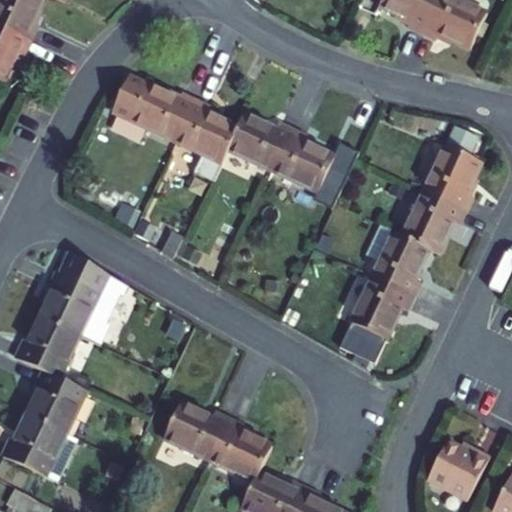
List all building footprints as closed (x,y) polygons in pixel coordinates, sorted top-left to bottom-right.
[(0,0),(0,26),(32,42),(38,28),(32,25),(44,0),(0,0)] [(422,35),(438,0),(382,0),(380,7),(411,22),(408,28),(422,35)] [(456,0),(438,0),(422,35),(436,42),(439,35),(471,51),(488,15),(456,0)] [(32,42),(0,26),(0,82),(4,84),(19,53),(25,56),(32,42)] [(114,113),(177,143),(197,101),(183,95),(180,101),(130,78),(114,113)] [(197,101),(177,143),(203,156),(195,174),(214,183),(223,165),(229,151),(239,129),(208,114),(211,108),(197,101)] [(279,124),(276,130),(245,116),(239,129),(229,151),(274,173),(293,130),(279,124)] [(456,128),(425,193),(467,212),(474,198),(468,195),(482,164),(470,158),(479,139),(456,128)] [(293,130),(274,173),(318,193),(316,197),(335,206),(360,154),(341,145),(335,158),(305,143),(308,137),(293,130)] [(439,255),(454,224),(461,227),(467,212),(425,193),(404,238),(430,251),(439,255)] [(416,281),(430,251),(404,238),(394,234),(395,233),(381,227),(367,257),(380,264),(374,278),(416,298),(422,284),(416,281)] [(80,337),(100,346),(110,326),(106,324),(120,295),(123,297),(128,286),(72,254),(62,275),(58,274),(50,291),(53,293),(41,318),(80,337)] [(388,341),(402,309),(409,312),(416,298),(374,278),(352,324),(360,328),(378,336),(388,341)] [(45,372),(60,380),(80,337),(41,318),(29,344),(25,342),(17,359),(45,372)] [(378,336),(360,328),(354,339),(372,347),(378,336)] [(40,391),(28,417),(67,435),(68,433),(72,432),(76,423),(74,420),(87,393),(70,384),(60,380),(45,372),(36,390),(40,391)] [(70,384),(87,393),(93,381),(76,373),(70,384)] [(165,440),(210,461),(230,420),(216,413),(213,419),(182,404),(165,440)] [(59,483),(79,441),(67,435),(28,417),(16,442),(12,440),(4,458),(47,478),(47,477),(59,483)] [(230,420),(210,461),(255,483),(260,474),(272,447),(242,432),(244,426),(230,420)] [(449,443),(429,481),(469,502),(492,458),(469,447),(467,452),(449,443)] [(293,483),(290,489),(260,474),(255,483),(242,510),(246,511),(296,511),(307,490),(293,483)] [(511,511),(511,476),(493,511),(511,511)] [(307,490),(296,511),(338,511),(318,502),(321,496),(307,490)] [(50,511),(52,510),(23,493),(14,509),(20,511),(50,511)]
